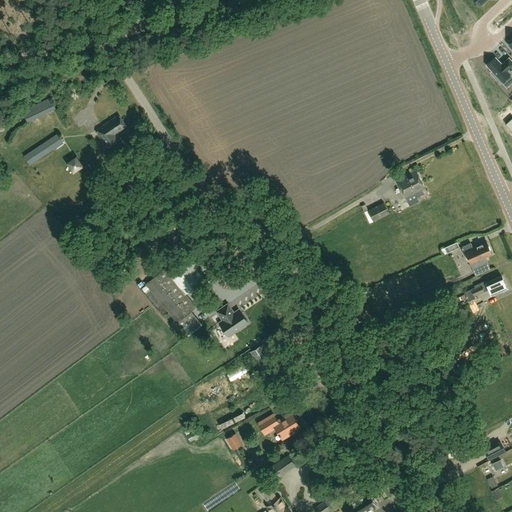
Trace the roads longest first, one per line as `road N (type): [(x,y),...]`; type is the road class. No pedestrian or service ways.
road 1 (residential): [(408,511),(97,35)]
road 2 (unclassified): [(502,193),(446,63)]
road 3 (unclassified): [(97,35),(232,0)]
